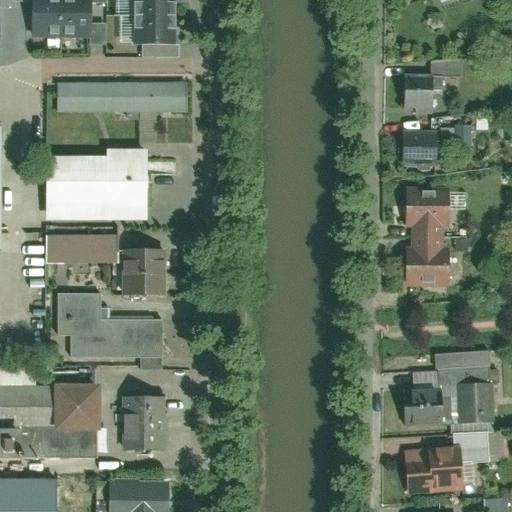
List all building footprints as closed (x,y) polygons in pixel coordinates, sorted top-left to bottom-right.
[(64,1),(37,0),(36,36),(64,36),(64,1)] [(175,16),(174,0),(133,0),(134,17),(175,16)] [(92,1),(64,1),(64,36),(91,37),(92,1)] [(175,45),(175,16),(134,17),(134,45),(175,45)] [(436,116),(434,81),(397,83),(399,118),(436,116)] [(58,85),(58,113),(185,114),(185,86),(58,85)] [(0,458),(96,459),(97,388),(35,387),(35,369),(0,368),(0,208),(1,89),(0,88),(0,458)] [(468,147),(469,128),(443,127),(442,146),(468,147)] [(440,167),(435,135),(400,140),(405,172),(440,167)] [(103,158),(45,157),(45,220),(143,220),(144,151),(103,151),(103,158)] [(446,222),(445,198),(402,201),(404,225),(414,224),(416,259),(406,260),(408,282),(450,279),(448,255),(439,255),(437,223),(446,222)] [(46,236),(46,263),(116,263),(116,293),(149,293),(148,249),(117,249),(117,236),(46,236)] [(138,372),(161,372),(161,320),(101,320),(101,294),(55,294),(55,335),(69,335),(69,359),(138,359),(138,372)] [(441,424),(440,391),(405,393),(406,426),(441,424)] [(157,396),(120,397),(121,452),(158,452),(157,396)] [(469,491),(466,447),(411,451),(414,495),(469,491)] [(0,476),(0,511),(60,511),(61,478),(0,476)] [(166,511),(166,484),(110,484),(110,511),(166,511)]
